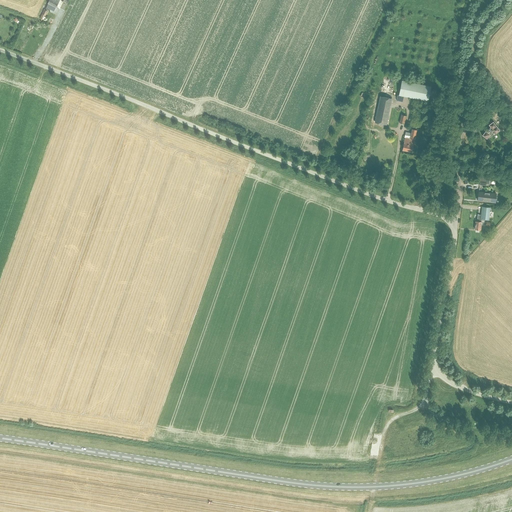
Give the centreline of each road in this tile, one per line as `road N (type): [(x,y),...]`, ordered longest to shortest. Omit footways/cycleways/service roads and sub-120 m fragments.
road 1 (secondary): [(511,459),(440,480),(351,488),(0,438)]
road 2 (unclassified): [(455,222),(0,50)]
road 3 (unclassified): [(511,402),(454,385),(435,368),(455,222)]
road 4 (unclassified): [(455,222),(476,36),(502,0)]
